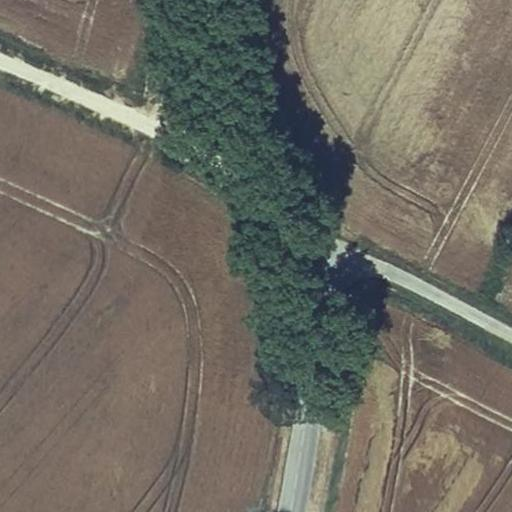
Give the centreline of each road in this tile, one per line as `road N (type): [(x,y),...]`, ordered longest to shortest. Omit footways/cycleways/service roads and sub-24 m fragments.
road 1 (unclassified): [(295,217),(171,135),(0,61)]
road 2 (tertiary): [(290,511),(313,309),(295,217)]
road 3 (unclassified): [(511,337),(295,217)]
road 4 (tertiary): [(295,217),(233,70),(222,0)]
